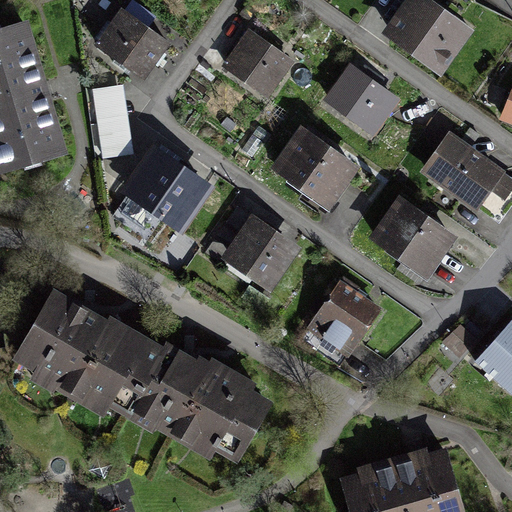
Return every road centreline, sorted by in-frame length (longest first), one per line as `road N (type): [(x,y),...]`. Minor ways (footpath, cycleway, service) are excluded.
road 1 (residential): [(236,0),(164,98),(167,129),(444,316)]
road 2 (residential): [(0,234),(72,252),(360,405)]
road 3 (residential): [(511,146),(306,0)]
road 4 (residential): [(360,405),(456,433),(511,485)]
road 5 (residential): [(360,405),(444,316)]
